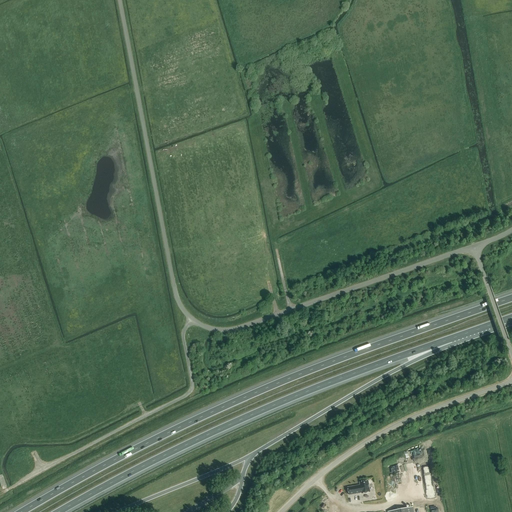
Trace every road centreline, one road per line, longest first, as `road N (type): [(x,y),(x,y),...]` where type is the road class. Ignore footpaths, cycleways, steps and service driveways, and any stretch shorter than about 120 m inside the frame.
road 1 (motorway): [(511,297),(275,383),(22,511)]
road 2 (motorway): [(58,511),(263,409),(462,334)]
road 3 (unclassified): [(191,319),(170,283),(119,0)]
road 4 (unclassified): [(191,319),(234,329),(473,247)]
road 5 (unclassified): [(10,487),(183,397),(192,385),(183,338),(191,319)]
road 6 (unclassified): [(281,511),(379,434),(511,382)]
road 7 (motorway): [(259,449),(462,334)]
